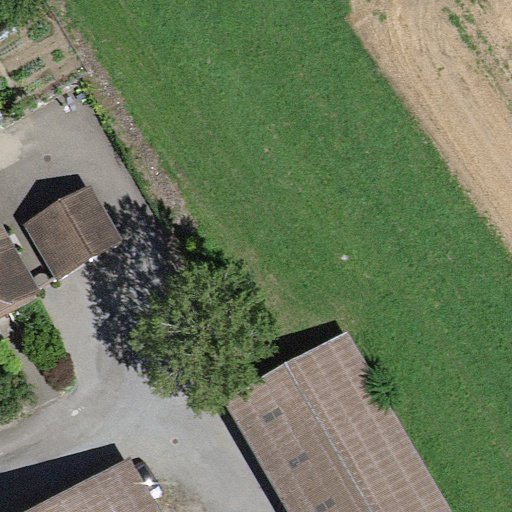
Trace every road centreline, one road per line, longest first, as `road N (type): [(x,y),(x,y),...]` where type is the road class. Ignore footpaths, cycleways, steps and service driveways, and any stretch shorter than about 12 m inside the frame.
road 1 (unknown): [(259,511),(220,450),(117,370)]
road 2 (residential): [(0,451),(70,425),(117,370)]
